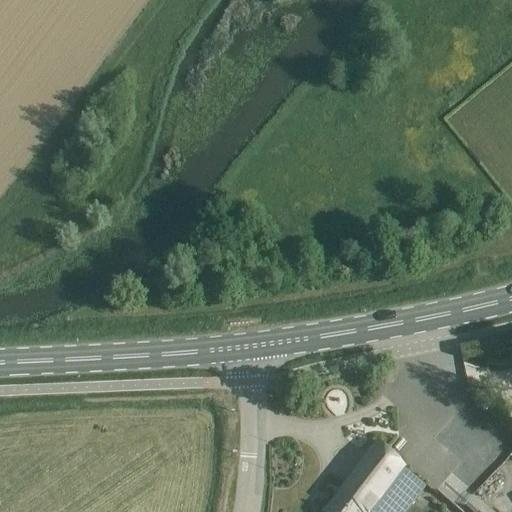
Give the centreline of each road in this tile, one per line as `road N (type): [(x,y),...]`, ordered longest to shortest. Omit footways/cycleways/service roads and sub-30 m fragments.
road 1 (primary): [(249,348),(511,298)]
road 2 (primary): [(0,363),(249,348)]
road 3 (unclassified): [(245,511),(249,348)]
